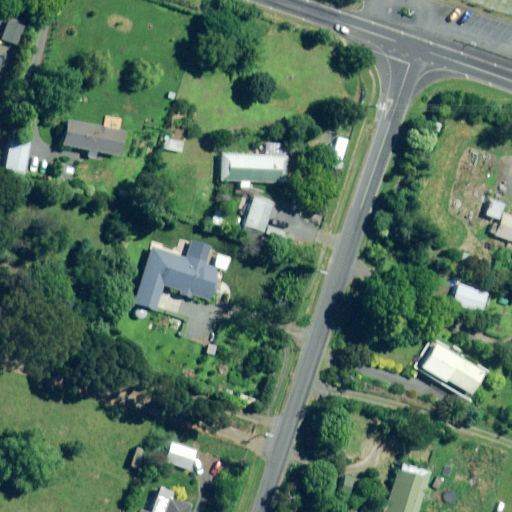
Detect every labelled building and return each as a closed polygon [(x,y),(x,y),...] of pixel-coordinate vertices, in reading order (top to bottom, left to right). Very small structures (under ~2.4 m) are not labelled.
[(26,28),(7,21),(0,40),(19,47),(26,28)] [(104,128),(61,121),(57,146),(71,148),(70,155),(93,159),(94,153),(115,156),(120,125),(105,123),(104,128)] [(25,141),(6,139),(2,179),(21,181),(25,141)] [(181,143),(164,139),(162,150),(180,153),(181,143)] [(281,157),(281,146),(258,145),(258,156),(219,155),(218,181),(239,182),(238,189),(247,189),(247,183),(284,184),(285,157),(281,157)] [(70,162),(56,161),(53,182),(67,184),(70,162)] [(270,204),(252,199),(243,227),(260,233),(270,204)] [(501,205),(490,201),(484,216),(496,220),(501,205)] [(222,210),(213,208),(210,225),(218,227),(222,210)] [(511,216),(501,213),(497,225),(493,223),(490,235),(511,241),(511,216)] [(147,309),(152,311),(161,286),(177,291),(176,295),(187,298),(188,295),(206,301),(217,269),(182,257),(182,259),(150,248),(131,304),(136,306),(135,306),(134,307),(133,308),(133,309),(132,310),(132,311),(132,313),(132,314),(132,315),(133,317),(134,318),(135,319),(136,320),(137,320),(138,320),(140,320),(141,320),(143,320),(144,319),(145,318),(146,317),(147,316),(147,315),(147,314),(148,312),(147,311),(147,309)] [(487,295),(458,285),(451,304),(480,314),(487,295)] [(481,372),(433,342),(417,367),(441,383),(440,384),(464,400),(481,372)] [(217,345),(206,343),(203,357),(214,359),(217,345)] [(196,452),(171,443),(165,461),(190,469),(196,452)] [(426,472),(398,464),(384,511),(414,511),(420,491),(426,472)] [(360,482),(343,478),(338,496),(356,500),(360,482)] [(187,511),(189,505),(168,498),(163,511),(141,511),(139,511),(138,511),(187,511)] [(376,511),(378,507),(363,503),(359,511),(376,511)]
